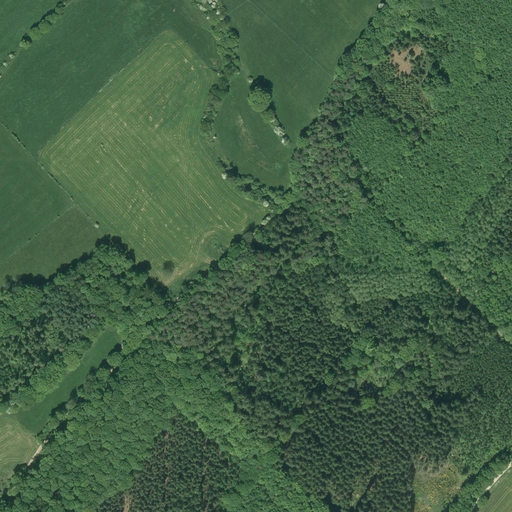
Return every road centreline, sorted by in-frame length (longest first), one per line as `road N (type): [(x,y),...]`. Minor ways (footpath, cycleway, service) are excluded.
road 1 (track): [(295,191),(287,208),(155,317),(0,498)]
road 2 (track): [(390,0),(341,67),(305,139),(295,191)]
road 3 (track): [(511,341),(369,194)]
road 4 (track): [(511,49),(369,194)]
